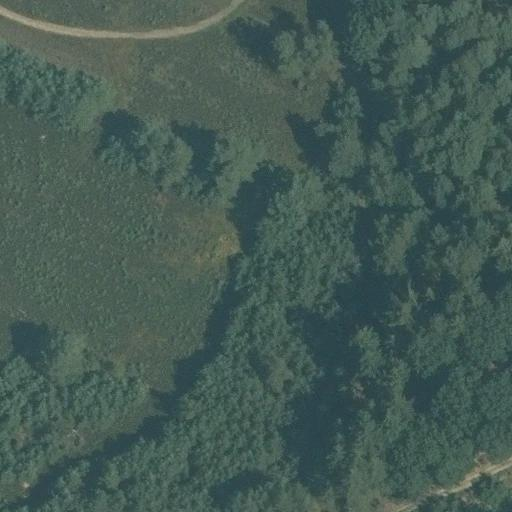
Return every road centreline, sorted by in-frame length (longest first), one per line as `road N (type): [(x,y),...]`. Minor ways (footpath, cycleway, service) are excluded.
road 1 (track): [(214,0),(326,46),(346,63),(368,112),(360,180),(362,322),(328,377),(314,431),(307,481),(318,511)]
road 2 (track): [(0,17),(96,45),(148,44),(222,24),(243,0)]
road 3 (track): [(511,459),(398,511)]
